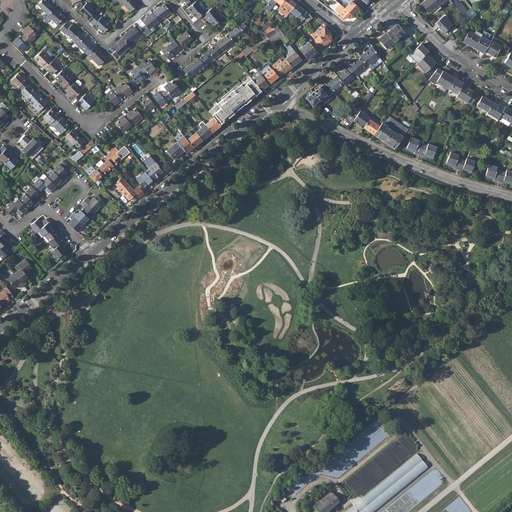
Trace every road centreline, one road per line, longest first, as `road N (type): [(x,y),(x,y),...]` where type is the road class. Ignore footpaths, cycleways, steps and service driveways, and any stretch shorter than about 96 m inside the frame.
road 1 (residential): [(277,100),(393,156),(511,196)]
road 2 (tertiary): [(277,100),(91,253)]
road 3 (track): [(476,511),(405,428),(334,485),(348,504),(340,511)]
road 4 (residential): [(0,39),(92,127),(160,76)]
road 5 (residential): [(397,0),(441,47),(511,89)]
road 6 (residential): [(150,0),(104,42),(61,0)]
